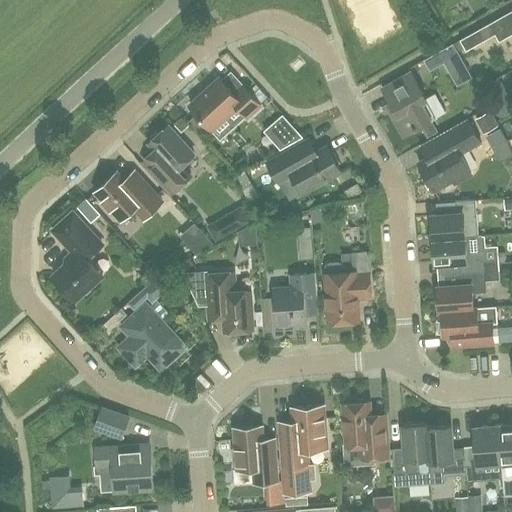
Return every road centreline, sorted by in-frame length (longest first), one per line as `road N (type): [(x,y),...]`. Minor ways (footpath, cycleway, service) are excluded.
road 1 (residential): [(405,359),(391,181),(328,57),(293,27),(259,22),(213,39),(29,205),(24,218),(26,301),(104,391),(195,423)]
road 2 (unclassified): [(0,164),(180,0)]
road 3 (residential): [(405,359),(257,370),(195,423)]
road 4 (residential): [(511,388),(454,393),(429,386),(405,359)]
